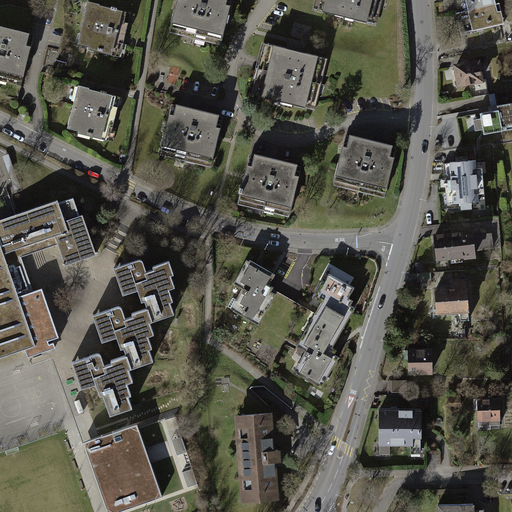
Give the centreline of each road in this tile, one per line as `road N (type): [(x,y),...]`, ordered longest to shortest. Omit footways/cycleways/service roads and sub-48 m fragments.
road 1 (residential): [(0,121),(210,222),(290,240),(402,243)]
road 2 (residential): [(422,122),(365,118),(285,141),(251,123),(232,94),(231,75),(236,49),(270,0)]
road 3 (secondary): [(315,511),(343,447),(402,243)]
road 4 (residential): [(511,478),(410,482),(378,511)]
road 5 (secondary): [(402,243),(422,122)]
road 6 (secondary): [(422,122),(419,0)]
